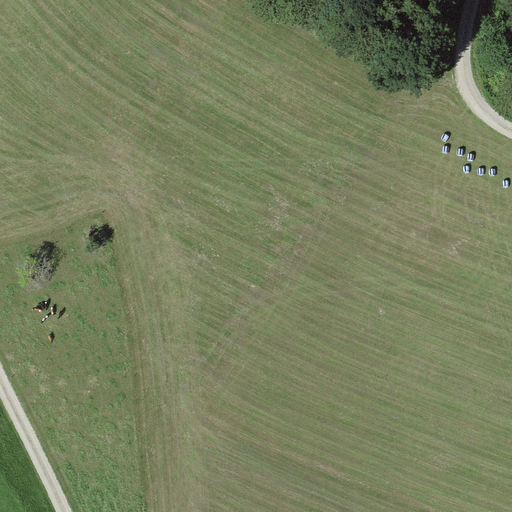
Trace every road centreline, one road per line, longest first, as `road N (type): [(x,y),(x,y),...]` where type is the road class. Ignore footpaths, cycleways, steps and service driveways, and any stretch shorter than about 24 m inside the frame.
road 1 (track): [(511,127),(489,117),(465,66),(477,0)]
road 2 (track): [(62,511),(0,380)]
